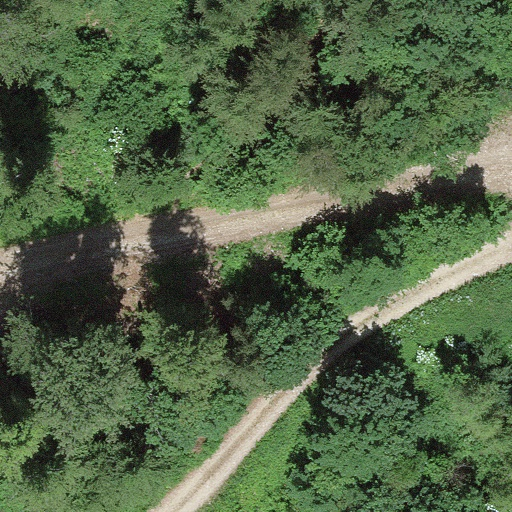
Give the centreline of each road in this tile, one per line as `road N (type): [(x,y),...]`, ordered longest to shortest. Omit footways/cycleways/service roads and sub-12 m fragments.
road 1 (track): [(511,240),(330,352),(251,446),(178,511)]
road 2 (track): [(0,272),(303,218)]
road 3 (track): [(511,171),(303,218)]
